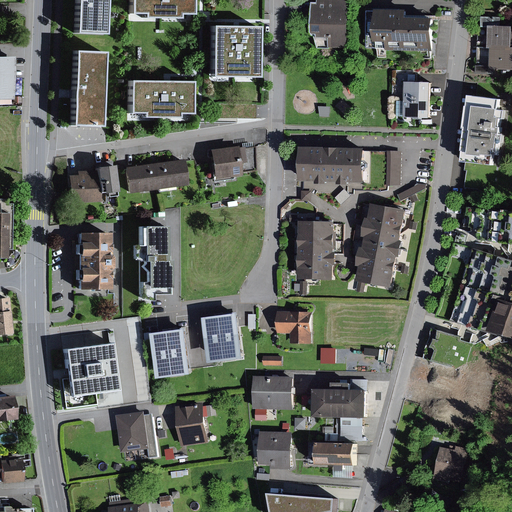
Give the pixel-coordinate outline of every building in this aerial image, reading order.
[(106,0),(75,0),(74,32),(105,33),(106,0)] [(129,0),(129,14),(193,15),(193,0),(129,0)] [(353,5),(347,5),(347,0),(321,0),(321,4),(316,4),(315,33),(322,33),(322,38),(335,36),(335,46),(352,46),(352,28),(353,5)] [(438,17),(412,17),(412,9),(382,9),(381,39),(392,39),(392,50),(437,50),(438,17)] [(485,25),(492,25),(503,25),(504,16),(485,16),(485,25)] [(511,25),(503,25),(492,25),(491,45),(495,45),(511,46),(511,25)] [(236,26),(214,26),(215,80),(262,80),(261,26),(236,26)] [(511,46),(495,45),(494,65),(494,67),(498,68),(511,68),(511,46)] [(103,51),(72,49),(70,125),(101,127),(103,51)] [(0,107),(15,107),(15,55),(0,55),(0,107)] [(494,65),(480,64),(479,72),(498,73),(498,68),(494,67),(494,65)] [(130,81),(129,118),(192,119),(193,82),(165,82),(130,81)] [(409,81),(409,100),(433,101),(434,82),(409,81)] [(504,99),(475,95),(467,161),(496,165),(498,154),(501,155),(503,141),(507,142),(509,133),(505,132),(506,128),(504,128),(505,116),(508,116),(509,110),(503,109),(504,99)] [(433,117),(433,101),(409,100),(402,100),(402,116),(408,116),(433,117)] [(242,173),(241,170),(249,168),(244,144),(237,145),(237,144),(210,149),(216,178),(242,173)] [(370,148),(305,147),(304,181),(369,183),(370,148)] [(406,150),(390,149),(387,181),(402,183),(406,150)] [(185,156),(157,160),(160,187),(189,183),(185,156)] [(157,160),(126,164),(130,191),(160,187),(157,160)] [(97,164),(97,168),(99,180),(101,180),(103,190),(117,188),(114,162),(97,164)] [(100,198),(100,184),(99,180),(97,168),(80,168),(80,172),(70,172),(70,195),(79,195),(79,198),(100,198)] [(419,184),(402,193),(404,199),(427,189),(426,185),(419,184)] [(312,192),(304,192),(303,201),(312,201),(312,192)] [(368,291),(370,280),(394,285),(410,208),(375,201),(359,280),(362,280),(360,289),(368,291)] [(477,229),(483,230),(482,238),(494,239),(504,241),(511,241),(511,212),(508,212),(497,211),(479,209),(477,229)] [(339,219),(304,219),(303,277),(338,278),(339,219)] [(147,260),(147,285),(171,285),(171,257),(168,257),(169,224),(140,223),(139,260),(147,260)] [(110,231),(79,231),(79,289),(111,289),(110,231)] [(492,330),(511,336),(511,258),(505,256),(493,253),(480,249),(463,243),(450,286),(449,286),(441,314),(454,318),(463,321),(476,325),(484,328),(492,330)] [(413,264),(405,262),(404,270),(411,272),(413,264)] [(0,297),(0,332),(15,331),(12,309),(11,309),(9,296),(0,297)] [(315,342),(315,330),(316,330),(315,308),(280,309),(281,331),(293,331),(293,342),(315,342)] [(244,311),(209,316),(215,362),(250,358),(244,311)] [(190,327),(157,331),(162,374),(195,370),(190,327)] [(465,335),(437,327),(428,357),(456,365),(465,335)] [(111,340),(65,346),(71,394),(117,388),(111,340)] [(338,362),(338,346),(324,346),(323,362),(338,362)] [(287,354),(266,354),(266,365),(287,365),(287,354)] [(467,368),(458,398),(483,405),(491,375),(467,368)] [(299,374),(260,372),(258,407),(297,409),(299,374)] [(320,414),(348,414),(363,414),(372,414),(372,388),(354,388),(354,380),(335,380),(335,387),(320,387),(320,414)] [(0,419),(19,417),(17,395),(0,396),(0,419)] [(215,441),(211,415),(219,413),(217,403),(209,405),(209,402),(181,406),(187,446),(215,441)] [(149,409),(121,413),(127,452),(154,448),(149,409)] [(363,424),(363,414),(348,414),(348,424),(346,424),(346,442),(320,440),(319,462),(338,463),(338,475),(357,476),(358,464),(360,443),(369,443),(369,424),(363,424)] [(296,460),(295,460),(297,431),(264,429),(263,462),(277,463),(277,467),(296,467),(296,460)] [(459,449),(445,446),(439,478),(454,481),(454,479),(465,481),(472,448),(460,445),(459,449)] [(177,446),(169,447),(170,459),(178,458),(177,446)] [(9,459),(2,459),(3,467),(4,481),(24,480),(22,458),(17,458),(17,455),(8,455),(9,459)] [(323,511),(324,494),(295,493),(296,483),(282,482),(282,493),(277,493),(277,511),(323,511)] [(174,494),(164,496),(165,507),(176,505),(174,494)] [(114,500),(115,506),(112,507),(112,511),(154,511),(153,502),(144,503),(143,497),(114,500)]
